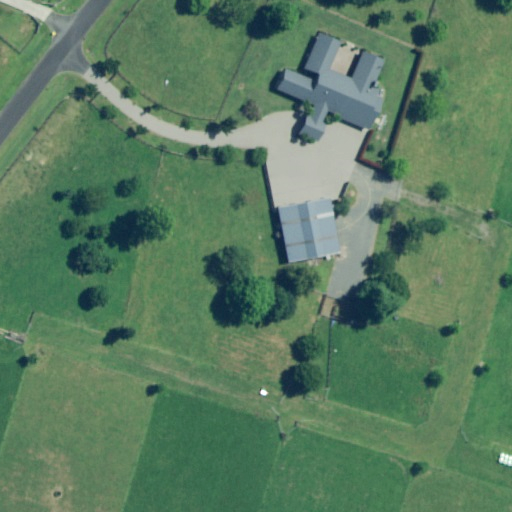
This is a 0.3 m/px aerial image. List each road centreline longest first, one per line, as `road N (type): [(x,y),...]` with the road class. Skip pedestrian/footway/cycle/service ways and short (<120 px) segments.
road 1 (unknown): [(66,42),(93,74),(156,118),(192,132),(281,143)]
road 2 (residential): [(98,0),(0,129)]
